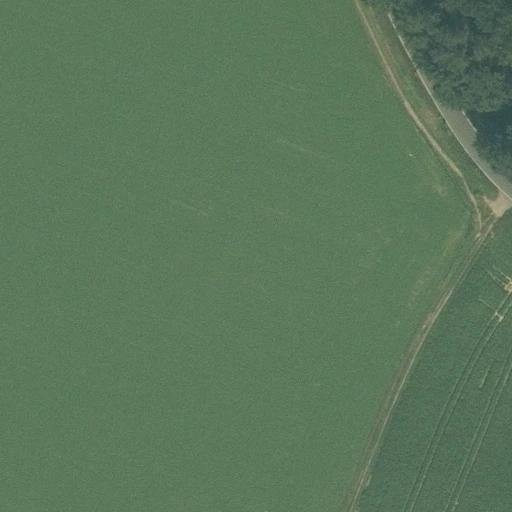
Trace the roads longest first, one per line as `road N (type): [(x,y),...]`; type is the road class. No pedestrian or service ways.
road 1 (track): [(511,204),(426,321),(352,511)]
road 2 (tertiary): [(511,190),(461,133),(389,0)]
